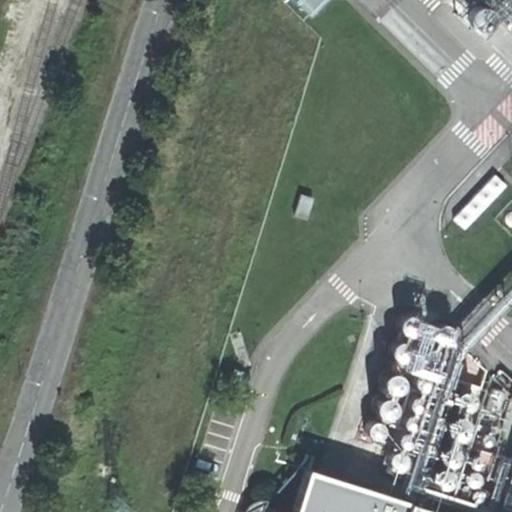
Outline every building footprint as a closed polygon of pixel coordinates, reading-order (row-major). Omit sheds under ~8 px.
[(297,0),(309,11),(320,0),(297,0)] [(511,0),(495,0),(511,15),(511,0)] [(297,219),(310,222),(316,200),(303,196),(297,219)] [(375,372),(377,416),(443,413),(442,392),(458,391),(455,329),(423,331),(425,370),(375,372)] [(446,511),(306,467),(291,511),(284,511),(260,504),(257,511),(446,511)]
